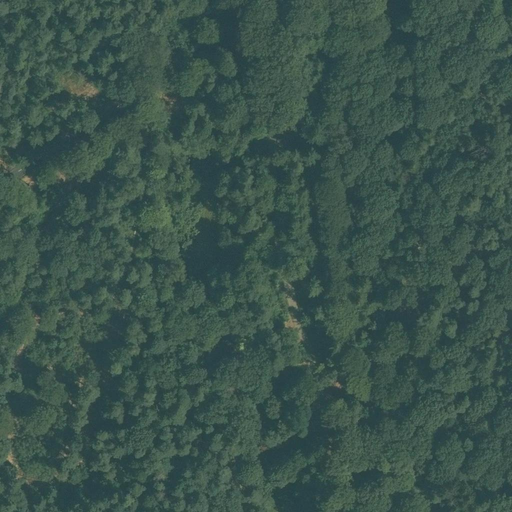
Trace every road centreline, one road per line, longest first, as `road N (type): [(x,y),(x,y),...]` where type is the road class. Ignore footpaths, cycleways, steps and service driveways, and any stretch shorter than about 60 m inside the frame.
road 1 (unclassified): [(368,511),(285,287),(272,162),(285,0)]
road 2 (unclassified): [(0,183),(279,0)]
